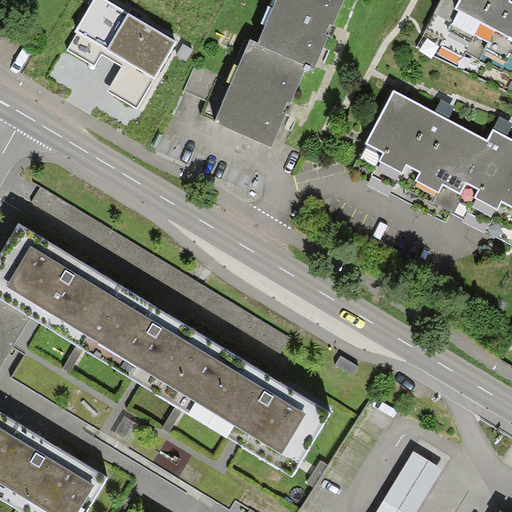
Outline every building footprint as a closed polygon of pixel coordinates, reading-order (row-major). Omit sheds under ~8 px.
[(176,45),(102,0),(96,0),(76,33),(128,65),(112,92),(137,107),(176,45)] [(345,0),(280,0),(260,49),(252,46),(217,129),(272,152),(306,70),(315,73),(345,0)] [(511,0),(443,0),(424,38),(464,59),(475,37),(490,45),(481,63),(511,79),(511,0)] [(434,114),(396,94),(354,172),(449,222),(453,214),(511,245),(511,141),(506,138),(511,126),(511,123),(506,121),(500,118),(488,142),(449,121),(456,108),(448,103),(441,100),(434,114)] [(31,205),(281,354),(291,337),(42,188),(31,205)] [(333,417),(20,224),(0,256),(0,296),(78,344),(84,348),(178,405),(184,409),(295,477),(333,417)] [(0,367),(27,322),(0,306),(0,367)] [(78,344),(63,368),(70,372),(84,348),(78,344)] [(341,358),(336,367),(354,376),(359,368),(341,358)] [(178,405),(163,430),(169,434),(184,409),(178,405)] [(0,412),(0,496),(26,511),(90,511),(111,480),(0,412)] [(418,511),(443,470),(415,454),(380,511),(418,511)] [(322,461),(308,483),(315,488),(330,466),(322,461)]
